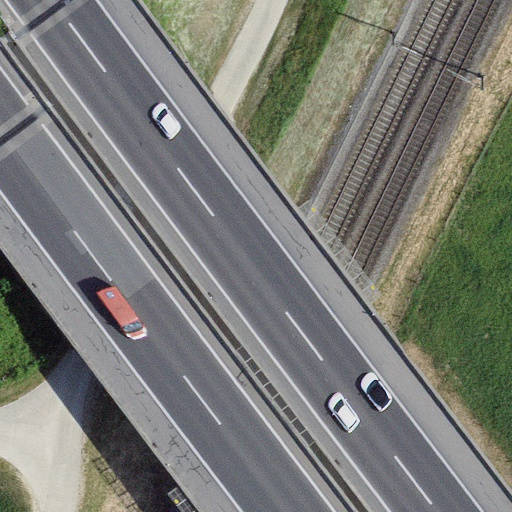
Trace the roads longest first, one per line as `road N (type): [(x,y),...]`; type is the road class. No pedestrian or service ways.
road 1 (motorway): [(439,511),(51,0)]
road 2 (track): [(274,0),(81,364),(32,413)]
road 3 (motorway): [(0,131),(289,511)]
